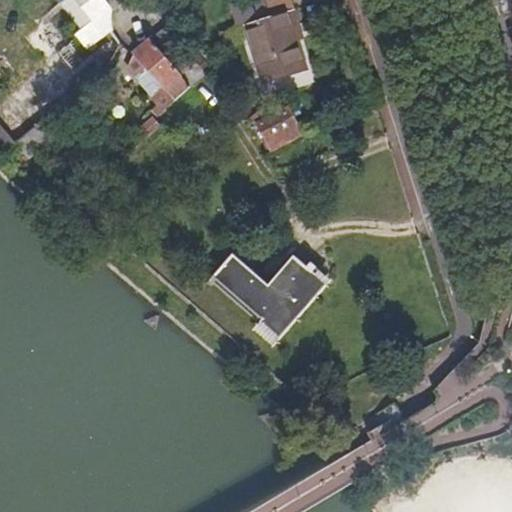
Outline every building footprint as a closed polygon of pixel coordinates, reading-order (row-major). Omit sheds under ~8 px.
[(101,0),(58,0),(93,42),(102,35),(106,39),(113,34),(112,21),(113,14),(101,0)] [(309,72),(300,43),(295,30),(301,28),(296,13),(274,20),(266,0),(253,0),(233,7),(241,31),(247,29),(267,86),(309,72)] [(291,0),(266,0),(274,20),(296,13),(291,0)] [(295,30),(300,43),(306,42),(301,28),(295,30)] [(159,36),(151,42),(192,90),(208,76),(167,29),(159,36)] [(78,39),(0,103),(0,127),(14,144),(104,71),(78,39)] [(151,42),(135,56),(130,70),(155,99),(167,90),(172,97),(155,111),(161,119),(192,90),(151,42)] [(86,116),(75,101),(17,149),(22,154),(32,160),(86,116)] [(273,119),(260,126),(274,152),(306,135),(292,110),(273,119)] [(265,112),(249,124),(260,126),(273,119),(265,112)] [(144,128),(151,138),(163,127),(158,121),(156,118),(144,128)] [(228,256),(265,290),(270,284),(233,251),(228,256)] [(313,272),(317,268),(312,263),(308,267),(277,301),(265,290),(228,256),(223,262),(224,264),(213,276),(216,279),(262,320),(277,333),(313,293),(299,281),(308,271),(314,275),(315,274),(313,272)] [(277,301),(308,267),(295,256),(270,284),(265,290),(277,301)] [(333,284),(317,268),(313,272),(315,274),(314,275),(308,271),(299,281),(313,293),(277,333),(262,320),(259,324),(255,330),(275,347),(333,284)] [(259,324),(262,320),(216,279),(213,283),(259,324)] [(511,461),(511,462),(507,436),(465,443),(474,501),(511,495),(511,461)]
